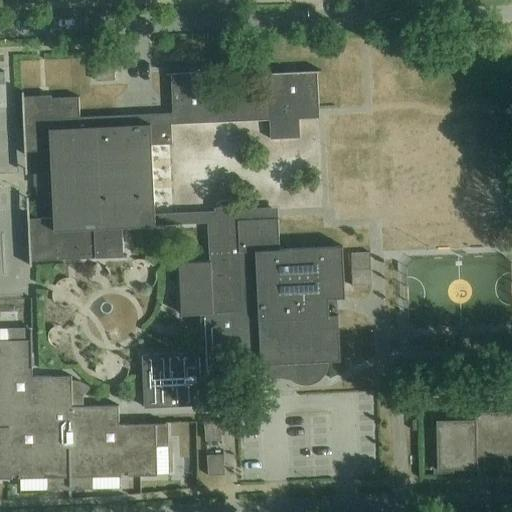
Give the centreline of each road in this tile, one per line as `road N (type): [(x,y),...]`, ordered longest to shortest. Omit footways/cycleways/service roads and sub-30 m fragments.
road 1 (residential): [(0,28),(456,16)]
road 2 (residential): [(260,511),(387,498)]
